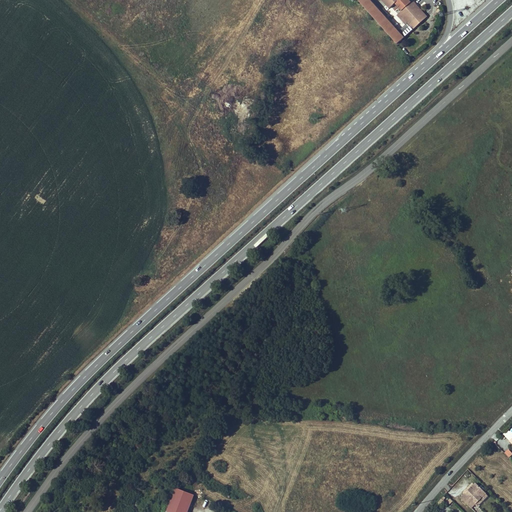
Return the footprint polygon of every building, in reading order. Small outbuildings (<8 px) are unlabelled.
[(358,0),(398,43),(427,17),(419,9),(418,9),(409,0),(358,0)] [(509,440),(511,436),(511,432),(509,429),(503,434),(509,440)] [(483,492),(473,482),(471,484),(464,492),(459,497),(469,507),(473,502),(483,492)] [(464,492),(471,484),(470,483),(462,490),(464,492)] [(485,495),(483,492),(473,502),(476,505),(485,495)] [(185,511),(191,500),(182,496),(173,511),(185,511)]
